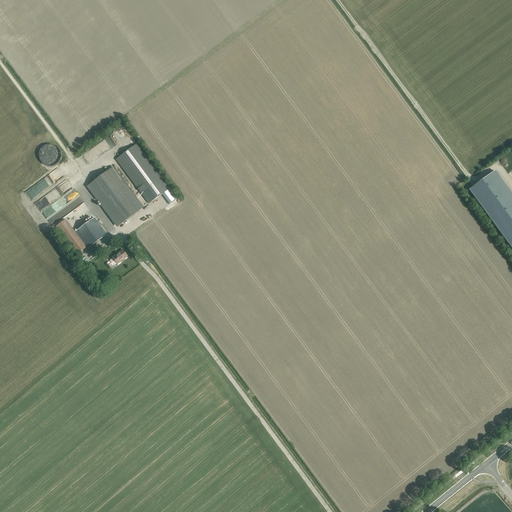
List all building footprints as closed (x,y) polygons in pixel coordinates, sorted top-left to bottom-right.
[(149,204),(170,188),(137,144),(116,159),(149,204)] [(88,186),(118,226),(143,208),(112,168),(88,186)] [(511,194),(495,171),(470,190),(511,247),(511,194)] [(49,183),(57,178),(55,174),(47,179),(49,183)] [(71,208),(73,213),(80,210),(78,205),(71,208)] [(88,249),(107,235),(94,218),(76,232),(88,249)] [(76,255),(86,248),(65,219),(55,227),(76,255)] [(117,265),(128,257),(122,250),(112,258),(110,260),(110,261),(113,265),(114,266),(117,264),(117,265)]
